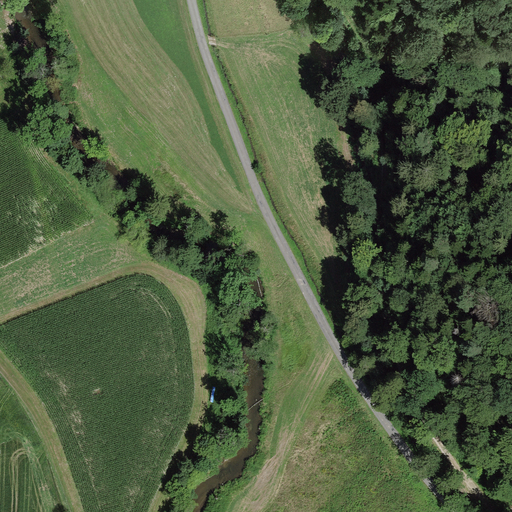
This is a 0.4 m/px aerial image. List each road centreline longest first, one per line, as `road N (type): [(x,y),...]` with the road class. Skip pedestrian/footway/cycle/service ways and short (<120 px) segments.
road 1 (unclassified): [(458,511),(340,356),(267,216),(188,0)]
road 2 (track): [(340,0),(381,75),(377,276),(397,361),(488,511)]
road 3 (track): [(66,511),(31,407),(0,369)]
